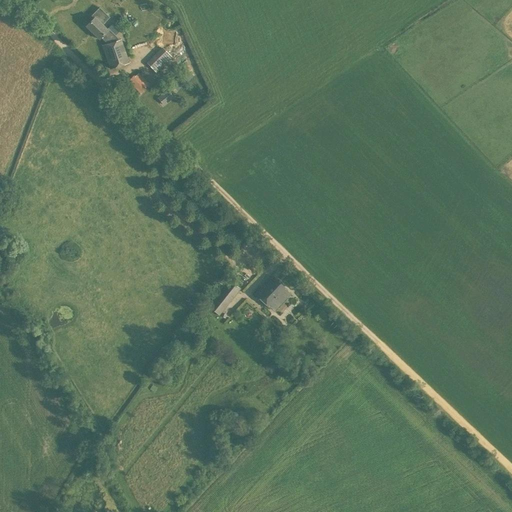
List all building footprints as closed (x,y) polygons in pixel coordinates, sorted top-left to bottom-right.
[(100,38),(106,44),(118,40),(119,39),(104,24),(110,18),(100,8),(92,16),(95,18),(86,27),(99,39),(100,38)] [(118,40),(106,44),(102,45),(109,68),(128,63),(121,39),(118,40)] [(147,62),(156,71),(171,57),(162,48),(147,62)] [(121,87),(133,99),(146,88),(133,75),(121,87)] [(157,98),(164,107),(173,99),(166,90),(157,98)] [(270,307),(273,310),(289,293),(271,276),(255,294),(269,308),(270,307)] [(224,284),(207,307),(218,315),(235,293),(224,284)]
